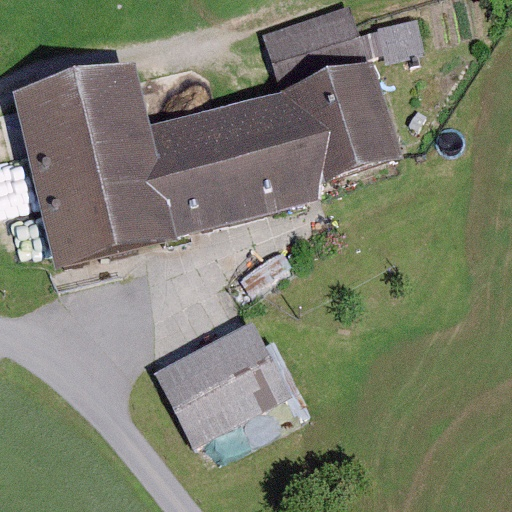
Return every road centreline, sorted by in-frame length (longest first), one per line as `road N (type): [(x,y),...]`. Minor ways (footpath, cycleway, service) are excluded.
road 1 (track): [(0,104),(48,79),(326,0)]
road 2 (track): [(49,354),(308,225)]
road 3 (track): [(182,511),(49,354),(0,333)]
